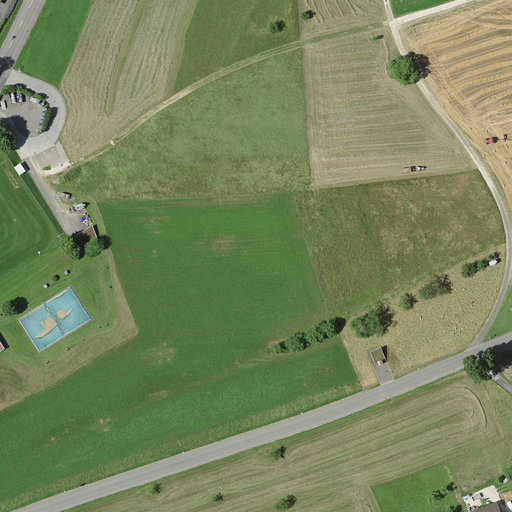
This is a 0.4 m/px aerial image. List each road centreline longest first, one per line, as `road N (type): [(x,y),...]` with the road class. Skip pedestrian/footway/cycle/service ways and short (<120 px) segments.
road 1 (tertiary): [(38,511),(344,410),(511,341)]
road 2 (track): [(391,21),(411,66),(505,211),(507,283),(474,349),(511,388)]
road 3 (track): [(35,177),(102,154),(221,70),(300,40),(391,21)]
road 4 (residential): [(68,230),(0,123)]
